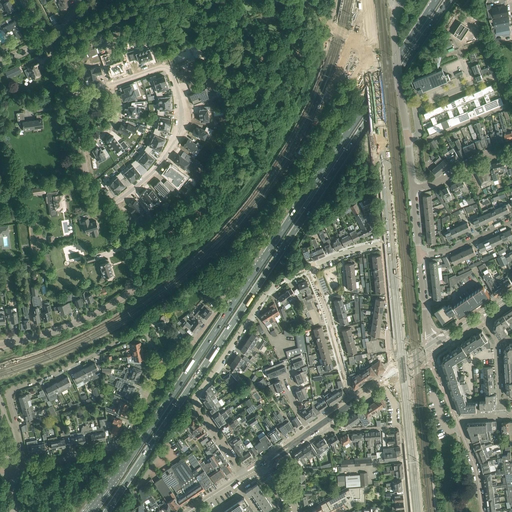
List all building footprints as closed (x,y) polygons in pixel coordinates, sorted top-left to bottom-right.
[(57,0),(59,2),(58,3),(61,10),(69,6),(66,0),(57,0)] [(12,14),(11,11),(14,10),(9,1),(4,4),(3,2),(0,3),(0,2),(0,8),(5,6),(8,12),(3,15),(4,18),(12,14)] [(507,7),(492,10),(494,17),(508,14),(507,7)] [(6,19),(0,22),(0,24),(2,28),(3,27),(5,32),(13,28),(18,38),(22,36),(19,31),(24,28),(21,23),(17,25),(15,20),(14,21),(9,24),(8,24),(6,20),(11,17),(6,19)] [(509,17),(494,20),(496,28),(511,25),(509,17)] [(461,22),(453,34),(461,39),(469,27),(461,22)] [(510,26),(496,29),(498,36),(502,35),(502,37),(511,36),(510,33),(511,33),(510,26)] [(494,28),(491,29),(493,38),(494,43),(496,44),(502,43),(501,37),(496,38),(494,28)] [(136,49),(131,51),(133,58),(138,56),(138,55),(139,54),(141,60),(151,57),(147,46),(147,47),(146,45),(143,46),(144,48),(138,50),(139,52),(137,53),(136,49)] [(192,49),(176,56),(184,76),(190,74),(184,60),(195,56),(192,49)] [(498,71),(497,67),(492,54),(484,57),(489,67),(485,69),(486,72),(490,71),(491,74),(498,71)] [(108,55),(102,57),(107,70),(110,69),(112,74),(122,71),(125,70),(125,69),(126,69),(125,67),(129,65),(127,59),(116,63),(115,61),(112,62),(108,55)] [(28,68),(24,70),(28,77),(31,75),(33,79),(40,75),(36,67),(39,65),(37,60),(26,65),(28,68)] [(477,80),(478,80),(483,78),(481,75),(486,72),(485,69),(481,70),(479,63),(472,66),(477,80),(478,79),(478,80),(477,80)] [(81,72),(83,78),(87,77),(87,79),(93,78),(92,77),(95,76),(95,74),(101,73),(99,65),(85,68),(85,72),(81,72)] [(18,67),(6,72),(8,77),(20,72),(18,67)] [(444,75),(442,69),(411,81),(414,87),(417,86),(420,92),(450,79),(448,74),(444,75)] [(155,75),(150,77),(151,81),(152,80),(154,86),(166,82),(164,76),(157,79),(155,75)] [(154,86),(153,86),(155,93),(156,93),(156,95),(162,94),(161,91),(168,88),(166,82),(154,86)] [(126,92),(121,94),(124,100),(128,99),(128,100),(135,97),(135,96),(137,95),(135,88),(133,89),(131,84),(124,86),(126,92)] [(478,91),(480,95),(483,94),(485,99),(489,98),(487,94),(494,91),(491,85),(478,90),(478,91)] [(195,96),(191,98),(193,105),(212,97),(208,87),(193,93),(195,96)] [(478,90),(475,92),(465,96),(467,103),(474,100),(475,104),(479,102),(477,97),(480,95),(478,91),(478,90)] [(162,94),(156,95),(157,98),(158,104),(170,103),(171,103),(170,97),(163,97),(162,94)] [(221,96),(207,102),(208,105),(215,102),(215,103),(222,101),(221,99),(222,99),(221,96)] [(452,102),(453,106),(456,105),(459,111),(462,109),(461,105),(467,103),(465,96),(451,101),(452,102)] [(503,105),(500,98),(490,102),(489,98),(485,99),(490,110),(503,105)] [(476,116),(490,110),(485,99),(487,103),(480,106),(479,102),(475,104),(477,107),(474,109),(475,111),(476,116)] [(125,109),(124,116),(127,116),(127,117),(132,117),(132,116),(135,117),(135,112),(138,112),(139,105),(143,106),(144,101),(132,103),(131,106),(128,106),(128,109),(125,109)] [(451,102),(448,103),(438,107),(441,114),(447,111),(449,115),(452,113),(450,108),(453,106),(452,102),(451,102)] [(158,104),(157,104),(157,110),(157,113),(163,113),(163,110),(171,109),(171,108),(172,108),(171,104),(170,104),(170,103),(158,104)] [(204,109),(199,109),(200,122),(209,121),(208,109),(210,109),(210,107),(204,107),(204,109)] [(425,112),(424,112),(427,118),(430,116),(432,121),(436,120),(434,116),(441,114),(438,107),(425,112)] [(470,118),(468,114),(467,112),(467,111),(464,113),(462,109),(459,111),(460,114),(457,116),(460,123),(470,118)] [(474,109),(467,112),(468,114),(470,118),(476,116),(475,111),(474,109)] [(42,119),(41,114),(36,115),(36,120),(24,122),(23,112),(16,113),(19,131),(43,127),(42,119)] [(511,133),(511,131),(509,131),(507,132),(505,128),(501,113),(501,112),(498,113),(502,126),(506,141),(511,138),(511,133)] [(157,116),(156,122),(157,122),(170,125),(171,119),(163,117),(163,113),(157,113),(157,116)] [(215,113),(212,125),(218,126),(221,114),(215,113)] [(447,120),(450,127),(460,123),(457,116),(454,117),(452,113),(449,115),(450,118),(447,120)] [(444,129),(442,125),(441,122),(437,124),(436,120),(432,121),(434,125),(427,128),(430,135),(444,129)] [(484,127),(482,121),(481,121),(479,121),(479,122),(481,128),(487,146),(492,144),(489,134),(486,135),(484,127)] [(155,128),(154,131),(160,133),(161,129),(168,131),(170,125),(157,122),(156,129),(155,128)] [(481,128),(479,122),(474,124),(480,140),(483,148),(487,146),(481,128)] [(497,123),(494,124),(496,128),(498,137),(499,142),(505,141),(503,136),(502,133),(501,129),(499,129),(498,128),(497,123)] [(121,124),(118,131),(128,136),(130,131),(134,133),(136,128),(128,124),(127,127),(121,124)] [(140,124),(137,130),(143,133),(146,126),(140,124)] [(483,148),(480,140),(477,141),(476,137),(477,136),(475,132),(471,124),(468,126),(473,137),(478,150),(480,149),(483,148)] [(195,128),(192,133),(197,135),(196,137),(200,139),(201,137),(204,139),(207,132),(210,134),(212,129),(206,126),(205,129),(204,129),(204,128),(200,126),(199,127),(197,125),(195,128)] [(491,125),(488,126),(489,128),(492,139),(493,144),(495,143),(496,144),(497,144),(498,143),(499,143),(497,138),(496,135),(495,131),(493,132),(491,125)] [(464,127),(461,129),(465,139),(472,152),(477,150),(475,145),(473,142),(471,143),(470,140),(469,140),(467,136),(468,135),(466,132),(464,127)] [(154,134),(151,140),(162,145),(163,145),(165,141),(164,141),(165,139),(159,137),(160,133),(154,131),(153,134),(154,134)] [(113,136),(107,142),(110,145),(109,146),(111,150),(112,149),(115,152),(116,152),(122,147),(124,149),(128,146),(123,141),(120,144),(113,136)] [(189,139),(184,146),(193,153),(198,148),(200,149),(203,146),(197,142),(195,145),(189,139)] [(459,141),(458,139),(455,140),(454,141),(458,150),(456,151),(461,158),(465,155),(462,148),(459,141)] [(466,146),(463,147),(464,150),(466,154),(472,152),(465,139),(464,139),(465,141),(464,141),(466,146)] [(148,145),(146,147),(151,151),(153,148),(159,151),(162,145),(151,140),(148,145)] [(434,140),(429,143),(433,149),(437,146),(434,140)] [(145,150),(141,155),(150,163),(154,158),(149,154),(151,151),(146,147),(145,150)] [(97,148),(93,150),(96,156),(95,156),(98,161),(99,161),(99,162),(106,158),(106,157),(109,156),(105,148),(102,150),(101,148),(98,149),(97,148)] [(446,148),(446,149),(448,151),(455,162),(460,158),(457,154),(453,148),(452,148),(448,151),(446,148)] [(455,162),(448,151),(446,149),(443,151),(444,154),(451,164),(455,162)] [(438,176),(446,169),(435,157),(433,153),(430,155),(432,157),(431,157),(433,160),(435,163),(437,165),(432,169),(438,176)] [(450,165),(445,159),(443,160),(438,155),(436,157),(433,153),(435,157),(446,169),(450,165)] [(136,159),(134,161),(138,166),(141,163),(146,168),(150,163),(141,155),(140,154),(136,159)] [(178,154),(173,161),(183,169),(186,164),(190,167),(195,161),(187,155),(184,159),(178,154)] [(504,160),(498,162),(500,169),(502,175),(504,174),(504,172),(507,171),(506,169),(507,169),(506,167),(505,165),(504,160)] [(133,166),(128,170),(135,178),(136,178),(140,174),(135,168),(138,166),(134,161),(131,164),(133,166)] [(494,181),(498,180),(496,173),(499,172),(500,176),(502,175),(500,169),(498,162),(492,164),(494,170),(491,171),(492,175),(494,181)] [(166,169),(163,172),(166,174),(167,173),(173,177),(171,180),(175,184),(182,175),(170,165),(166,170),(166,169)] [(486,165),(473,171),(476,176),(481,186),(482,188),(492,184),(492,185),(491,185),(495,184),(494,181),(492,175),(489,176),(488,174),(490,173),(486,165)] [(122,171),(119,173),(123,178),(126,176),(131,182),(135,178),(128,170),(127,168),(122,172),(122,171)] [(116,175),(111,179),(112,180),(120,189),(121,190),(124,187),(124,186),(125,185),(120,180),(123,178),(119,173),(117,176),(116,175)] [(466,186),(462,179),(457,182),(462,192),(467,189),(466,186)] [(107,183),(104,186),(108,190),(111,188),(115,194),(120,190),(120,189),(112,180),(107,184),(107,183)] [(158,182),(154,186),(159,191),(158,193),(163,199),(174,188),(166,181),(163,184),(161,186),(158,182)] [(462,192),(457,182),(451,185),(457,195),(462,192)] [(446,203),(449,202),(447,199),(452,197),(447,187),(442,190),(445,196),(443,197),(446,202),(446,203)] [(146,189),(140,195),(147,204),(150,202),(152,201),(154,204),(159,199),(152,191),(152,190),(151,191),(149,192),(146,189)] [(60,210),(61,210),(66,209),(65,209),(65,206),(63,194),(56,196),(55,192),(49,193),(49,197),(53,197),(55,210),(59,209),(60,210)] [(362,201),(359,203),(362,209),(365,208),(370,205),(373,203),(370,197),(362,201)] [(130,207),(128,209),(131,212),(133,210),(137,215),(144,210),(136,201),(134,202),(133,200),(128,204),(130,207)] [(355,203),(350,206),(354,215),(360,212),(356,203),(355,203)] [(501,207),(504,214),(509,211),(508,208),(510,208),(508,203),(503,206),(502,203),(499,204),(501,207)] [(346,214),(351,211),(348,206),(343,209),(344,211),(346,214)] [(493,206),(488,208),(492,219),(498,216),(493,206)] [(501,207),(495,209),(493,206),(498,216),(504,214),(501,207)] [(488,208),(482,211),(484,215),(487,221),(492,219),(488,208)] [(148,211),(144,214),(149,221),(154,218),(148,211)] [(360,212),(354,215),(362,229),(360,230),(364,236),(372,232),(371,231),(372,230),(370,227),(369,228),(361,212),(360,212)] [(481,224),(487,221),(484,215),(478,217),(481,224)] [(473,220),(474,222),(476,227),(476,226),(477,228),(480,226),(480,225),(481,224),(478,217),(473,220)] [(82,220),(81,220),(83,228),(85,227),(86,232),(91,231),(92,235),(98,233),(96,229),(98,229),(98,228),(99,227),(98,224),(97,225),(96,221),(90,223),(88,218),(82,220)] [(470,229),(467,222),(462,225),(465,232),(470,229)] [(352,224),(347,227),(349,231),(351,235),(350,235),(351,237),(354,242),(360,239),(360,238),(356,232),(357,232),(355,228),(354,228),(352,224)] [(462,225),(456,228),(459,234),(465,232),(462,225)] [(360,238),(364,236),(360,230),(358,227),(357,226),(355,227),(355,228),(357,232),(356,232),(360,238)] [(316,227),(307,230),(309,235),(318,232),(316,227)] [(445,233),(446,235),(448,239),(453,237),(451,230),(449,227),(447,228),(448,231),(445,233)] [(459,234),(456,228),(451,230),(453,237),(459,234)] [(352,241),(349,234),(347,231),(345,232),(344,229),(341,230),(348,243),(350,243),(352,242),(352,241)] [(322,230),(318,232),(322,240),(326,248),(328,252),(330,252),(332,251),(331,251),(332,250),(330,246),(329,244),(331,243),(329,239),(325,241),(324,239),(324,238),(325,237),(322,230)] [(341,230),(339,231),(340,233),(338,234),(343,245),(344,245),(346,244),(348,243),(341,230)] [(506,232),(500,234),(504,241),(505,243),(510,241),(509,239),(506,232)] [(498,244),(504,241),(500,234),(495,237),(498,244)] [(336,241),(332,243),(335,250),(342,247),(338,237),(335,239),(336,241)] [(492,246),(498,244),(495,237),(489,239),(492,246)] [(325,255),(322,249),(320,250),(315,239),(314,239),(313,239),(311,239),(312,240),(311,240),(319,258),(325,255)] [(487,249),(492,246),(489,239),(484,242),(487,249)] [(311,258),(312,261),(319,258),(311,240),(314,247),(311,248),(310,245),(301,249),(306,260),(311,258)] [(478,244),(481,251),(487,249),(484,242),(478,244)] [(39,256),(38,247),(31,248),(32,257),(39,256)] [(470,257),(476,254),(473,247),(467,249),(470,257)] [(470,257),(467,249),(462,252),(465,259),(470,257)] [(462,252),(456,254),(459,262),(465,259),(462,252)] [(501,256),(505,265),(507,264),(509,263),(507,259),(511,257),(510,256),(508,253),(505,255),(505,254),(503,255),(501,256)] [(459,262),(456,254),(451,257),(454,264),(459,262)] [(108,259),(99,261),(102,273),(101,273),(103,278),(113,275),(108,259)] [(478,267),(481,272),(488,268),(485,263),(478,267)] [(337,272),(337,268),(325,269),(326,279),(337,278),(337,272)] [(493,277),(488,268),(481,272),(487,281),(493,277)] [(511,284),(511,282),(510,280),(507,275),(504,277),(503,276),(497,280),(498,282),(504,290),(511,284)] [(490,287),(497,283),(494,277),(493,277),(487,281),(490,287)] [(309,288),(306,281),(302,283),(298,284),(299,284),(298,284),(301,292),(305,290),(307,294),(306,294),(307,296),(306,297),(302,299),(304,303),(310,301),(313,299),(309,288)] [(355,282),(347,283),(348,289),(351,289),(351,292),(358,293),(357,288),(356,288),(355,282)] [(495,296),(504,290),(498,282),(497,283),(490,287),(495,296)] [(445,322),(457,313),(460,317),(490,296),(483,286),(454,307),(452,304),(446,308),(444,305),(435,310),(443,323),(444,322),(445,322)] [(101,288),(102,290),(99,291),(100,295),(107,293),(106,289),(105,287),(101,288)] [(288,290),(283,294),(289,303),(294,299),(292,297),(292,296),(295,294),(294,293),(293,292),(291,289),(288,291),(288,290)] [(86,296),(84,291),(80,292),(83,300),(86,299),(87,303),(94,301),(92,294),(86,296)] [(72,294),(69,295),(71,300),(74,299),(75,302),(76,307),(79,306),(83,305),(81,300),(80,298),(76,299),(75,295),(73,295),(72,294)] [(278,297),(282,303),(284,306),(289,303),(283,294),(278,297)] [(297,295),(303,309),(302,309),(304,313),(308,311),(308,310),(307,308),(306,305),(304,303),(302,299),(300,294),(297,295)] [(340,294),(335,296),(332,296),(335,306),(343,304),(340,294)] [(49,314),(51,313),(51,311),(50,304),(49,304),(49,302),(47,302),(47,305),(44,306),(46,312),(43,312),(44,321),(50,319),(49,314)] [(70,308),(69,303),(58,307),(54,308),(56,312),(60,311),(61,314),(68,311),(68,309),(70,308)] [(343,304),(335,306),(337,312),(345,310),(348,309),(346,303),(343,304)] [(280,314),(274,304),(269,307),(271,309),(270,310),(276,320),(281,317),(279,314),(280,314)] [(212,312),(208,308),(203,305),(194,316),(200,320),(203,316),(206,319),(212,312)] [(23,320),(19,321),(19,322),(23,322),(24,324),(24,329),(30,327),(29,323),(28,313),(28,306),(23,307),(24,314),(25,320),(23,320)] [(7,309),(8,320),(8,317),(11,317),(11,322),(13,322),(14,323),(17,323),(17,322),(18,322),(17,312),(13,312),(13,308),(7,309)] [(270,310),(264,314),(265,317),(266,316),(272,326),(272,325),(271,323),(276,320),(270,310)] [(337,312),(339,318),(347,316),(345,310),(337,312)] [(511,317),(508,311),(503,314),(504,315),(509,322),(511,319),(511,317)] [(202,323),(194,316),(190,312),(188,314),(189,315),(192,318),(191,319),(194,320),(192,323),(199,327),(202,323)] [(264,314),(260,316),(266,326),(267,326),(268,328),(272,326),(266,316),(265,317),(264,314)] [(166,323),(167,323),(168,323),(168,322),(169,322),(169,321),(169,320),(169,319),(169,318),(169,317),(168,317),(168,316),(167,315),(166,315),(165,315),(164,315),(163,315),(162,315),(162,316),(161,316),(161,317),(160,318),(160,319),(160,320),(161,321),(161,322),(157,324),(159,330),(165,328),(164,325),(166,324),(165,323),(166,323)] [(509,322),(504,315),(501,317),(500,318),(499,318),(495,321),(497,324),(496,327),(493,329),(496,334),(497,334),(498,335),(497,335),(499,338),(508,332),(504,327),(505,327),(509,323),(509,322)] [(347,316),(339,318),(340,324),(343,323),(344,326),(349,324),(348,322),(347,316)] [(183,322),(181,320),(178,323),(185,328),(186,325),(195,332),(199,327),(192,323),(191,325),(184,320),(183,322)] [(321,326),(319,327),(313,329),(315,334),(323,332),(321,326)] [(302,328),(287,330),(288,336),(295,334),(295,335),(296,341),(304,342),(302,328)] [(351,334),(350,328),(342,330),(344,336),(351,334)] [(465,380),(464,378),(465,378),(465,377),(465,376),(464,375),(459,377),(454,363),(466,355),(469,359),(469,360),(470,360),(471,359),(472,359),(472,358),(471,358),(471,357),(473,356),(470,353),(469,352),(479,345),(480,346),(488,340),(488,339),(482,331),(479,333),(478,332),(476,334),(477,335),(476,335),(475,335),(473,336),(473,335),(470,336),(471,337),(465,341),(464,340),(462,342),(463,343),(461,344),(462,345),(460,346),(460,345),(457,347),(458,348),(452,352),(452,351),(449,353),(450,354),(444,358),(444,359),(442,360),(443,362),(442,363),(445,370),(443,370),(444,373),(446,372),(448,379),(446,379),(447,381),(448,381),(449,382),(448,383),(448,384),(447,385),(448,388),(449,387),(450,389),(452,394),(450,394),(451,397),(453,397),(453,399),(454,398),(455,399),(453,400),(454,403),(456,402),(458,409),(456,409),(457,412),(459,412),(459,413),(460,414),(462,414),(462,415),(465,415),(465,413),(472,413),(472,414),(475,414),(475,413),(476,413),(476,401),(467,402),(464,393),(463,393),(460,382),(465,380)] [(262,347),(263,347),(266,342),(252,332),(248,338),(262,347)] [(325,338),(323,332),(315,334),(317,340),(325,338)] [(351,334),(344,336),(345,342),(353,340),(351,334)] [(254,345),(257,347),(261,350),(262,347),(248,338),(244,344),(251,349),(254,345)] [(326,344),(325,338),(317,340),(318,347),(326,344)] [(345,342),(347,348),(355,346),(353,340),(345,342)] [(296,354),(306,352),(304,342),(296,341),(297,348),(290,349),(289,350),(296,354)] [(383,365),(378,358),(375,354),(373,352),(371,341),(370,341),(365,342),(366,343),(366,348),(368,353),(365,353),(370,363),(371,366),(377,374),(384,369),(382,365),(383,365)] [(130,350),(141,347),(140,342),(131,343),(127,345),(127,347),(129,347),(130,350)] [(244,344),(240,350),(247,355),(249,352),(253,354),(252,354),(256,356),(258,354),(251,349),(244,344)] [(328,350),(326,344),(318,347),(320,353),(328,350)] [(349,354),(356,352),(355,346),(347,348),(349,354)] [(288,358),(293,356),(292,355),(296,354),(289,350),(285,351),(288,358)] [(328,350),(320,353),(322,358),(330,356),(328,350)] [(131,356),(128,356),(128,358),(131,357),(132,363),(135,364),(134,363),(135,363),(138,364),(141,363),(140,360),(143,359),(142,354),(133,355),(131,355),(131,356)] [(237,354),(234,360),(241,365),(243,367),(245,364),(247,361),(249,359),(244,356),(243,358),(242,357),(237,354)] [(301,354),(291,358),(295,368),(304,364),(303,363),(304,363),(301,354)] [(330,356),(322,358),(323,364),(331,362),(330,356)] [(234,360),(230,366),(234,369),(233,370),(235,372),(236,370),(237,371),(241,365),(234,360)] [(284,361),(274,365),(278,375),(287,371),(286,370),(287,370),(284,361)] [(320,365),(317,366),(318,372),(319,372),(320,375),(324,374),(324,373),(326,372),(325,370),(328,370),(333,368),(331,362),(323,364),(320,365)] [(95,363),(89,365),(93,372),(94,375),(101,372),(99,364),(96,365),(95,363)] [(136,365),(134,364),(134,366),(132,365),(132,366),(131,366),(130,369),(126,367),(125,368),(124,368),(123,370),(127,371),(139,375),(141,370),(135,367),(136,365)] [(89,378),(94,375),(93,372),(89,365),(84,368),(89,378)] [(274,365),(265,369),(268,378),(269,377),(269,378),(278,375),(274,365)] [(375,374),(369,365),(365,368),(365,370),(370,378),(375,374)] [(84,368),(79,371),(82,378),(87,375),(89,378),(84,368)] [(365,368),(360,369),(360,373),(365,381),(370,378),(365,370),(365,368)] [(306,370),(294,375),(297,384),(307,380),(304,374),(307,372),(306,370)] [(79,371),(73,374),(75,378),(73,379),(76,384),(83,381),(82,378),(79,371)] [(139,375),(127,371),(123,379),(133,383),(134,380),(137,381),(139,375)] [(353,387),(354,389),(361,384),(355,377),(355,373),(349,374),(351,382),(352,381),(353,387)] [(361,384),(365,381),(360,373),(360,374),(358,375),(357,374),(355,376),(355,377),(361,384)] [(229,374),(222,378),(227,386),(236,380),(230,374),(229,374)] [(71,383),(70,381),(68,377),(62,380),(67,389),(66,386),(71,383)] [(133,383),(123,379),(121,378),(120,378),(119,381),(122,382),(120,387),(133,392),(135,387),(132,386),(133,383)] [(62,380),(57,382),(62,392),(67,389),(62,380)] [(263,380),(257,383),(260,389),(266,385),(263,380)] [(341,380),(337,381),(338,388),(334,389),(336,392),(340,399),(346,395),(342,389),(344,388),(341,380)] [(280,381),(268,385),(273,393),(283,389),(280,381)] [(57,382),(51,385),(56,395),(62,392),(57,382)] [(51,385),(46,388),(49,395),(51,398),(56,395),(51,385)] [(118,387),(117,389),(119,390),(121,391),(120,395),(123,396),(124,395),(126,396),(131,398),(133,392),(120,387),(118,387)] [(205,394),(201,397),(202,398),(201,398),(202,399),(202,400),(203,401),(204,402),(210,397),(214,394),(209,387),(204,392),(205,394)] [(304,387),(295,391),(298,400),(299,399),(300,400),(308,397),(304,387)] [(331,395),(331,394),(330,395),(331,395),(336,402),(340,399),(336,392),(334,389),(333,388),(330,390),(333,394),(331,395)] [(330,395),(331,394),(329,392),(324,396),(325,398),(330,406),(335,403),(330,396),(331,395),(330,395)] [(28,401),(30,400),(31,400),(29,394),(19,397),(20,403),(28,401)] [(218,401),(214,394),(210,397),(204,402),(205,404),(205,405),(206,406),(207,406),(208,408),(218,401)] [(486,411),(492,411),(491,407),(493,405),(497,405),(497,399),(496,399),(496,397),(496,394),(495,394),(486,395),(486,400),(485,401),(480,402),(480,411),(484,411),(486,411)] [(129,404),(119,400),(120,397),(114,395),(113,398),(117,400),(116,402),(120,403),(119,406),(127,409),(129,404)] [(381,410),(383,410),(384,410),(384,412),(386,412),(386,404),(381,397),(376,400),(381,407),(381,408),(381,409),(381,410)] [(316,400),(314,401),(315,407),(315,411),(317,414),(318,414),(325,409),(329,407),(326,403),(324,400),(320,403),(318,404),(317,405),(317,403),(316,400)] [(376,400),(371,404),(379,414),(381,413),(379,411),(380,411),(379,410),(381,409),(381,408),(381,407),(376,400)] [(76,406),(75,403),(72,404),(71,401),(67,403),(71,409),(71,408),(76,406)] [(216,410),(221,406),(218,401),(208,408),(208,409),(209,410),(210,410),(210,411),(211,411),(212,413),(216,410)] [(307,402),(309,410),(307,411),(312,418),(316,415),(317,414),(315,411),(315,407),(314,401),(311,401),(312,404),(312,408),(309,409),(307,402)] [(307,421),(308,421),(312,418),(307,411),(309,410),(307,402),(305,402),(304,404),(306,407),(300,411),(302,415),(303,414),(304,415),(303,415),(304,418),(305,417),(306,419),(305,419),(307,421)] [(373,416),(376,414),(377,416),(379,414),(371,404),(367,407),(373,416)] [(52,405),(49,407),(48,408),(51,416),(57,414),(52,405)] [(29,406),(22,409),(24,414),(33,412),(32,406),(29,406)] [(106,410),(114,414),(115,411),(125,415),(127,409),(119,406),(118,409),(114,407),(113,409),(105,406),(106,410)] [(367,407),(362,410),(369,421),(371,423),(370,421),(371,420),(370,418),(370,416),(372,415),(373,416),(367,407)] [(214,419),(216,421),(227,413),(231,411),(231,410),(229,408),(220,414),(218,412),(212,416),(213,417),(212,418),(213,419),(214,419)] [(361,408),(356,412),(366,426),(370,423),(369,421),(362,410),(361,408)] [(34,411),(33,412),(24,414),(25,417),(24,418),(24,420),(25,420),(26,420),(28,420),(29,423),(37,421),(34,411)] [(219,425),(219,426),(225,422),(224,419),(233,413),(231,411),(227,413),(216,421),(217,423),(217,424),(218,425),(219,425)] [(274,415),(272,417),(274,421),(277,419),(279,422),(277,424),(279,427),(278,427),(280,431),(283,435),(284,434),(284,435),(287,433),(286,433),(288,431),(277,414),(275,411),(272,413),(274,415)] [(297,416),(294,418),(289,411),(286,413),(296,427),(301,423),(297,416)] [(356,412),(351,416),(357,425),(360,423),(363,427),(366,427),(356,412)] [(277,414),(288,431),(290,430),(291,430),(293,428),(294,428),(291,424),(289,420),(287,418),(286,418),(284,420),(279,413),(277,414)] [(112,423),(107,421),(119,426),(120,426),(122,420),(119,419),(120,417),(116,415),(115,418),(111,416),(110,418),(113,419),(112,423)] [(274,428),(267,417),(265,419),(263,416),(262,416),(278,439),(282,436),(276,427),(274,428)] [(267,433),(269,435),(273,442),(278,439),(262,416),(262,417),(267,424),(264,426),(269,432),(267,433)] [(351,416),(345,419),(346,420),(350,426),(351,425),(355,423),(357,426),(357,425),(351,416)] [(187,417),(181,421),(184,425),(190,421),(187,417)] [(237,418),(233,421),(231,423),(229,424),(228,422),(220,428),(222,432),(241,419),(239,417),(237,419),(237,418)] [(241,419),(222,432),(225,435),(229,433),(233,430),(236,426),(240,423),(241,422),(242,423),(246,420),(244,417),(241,419)] [(107,421),(107,418),(99,420),(100,427),(97,428),(99,440),(100,441),(103,440),(103,439),(106,439),(104,428),(108,427),(107,421)] [(255,418),(248,422),(251,426),(258,422),(255,418)] [(347,428),(351,425),(350,426),(346,420),(342,422),(340,424),(340,425),(339,425),(338,426),(339,428),(340,428),(341,428),(344,428),(347,428)] [(86,443),(85,438),(84,432),(87,431),(85,421),(86,425),(82,426),(82,427),(81,432),(77,433),(79,444),(86,443)] [(90,431),(91,437),(92,441),(95,441),(96,441),(98,441),(98,440),(99,440),(97,428),(96,428),(97,429),(93,430),(92,427),(89,427),(88,421),(85,421),(87,431),(90,431)] [(117,433),(119,426),(107,421),(108,427),(110,427),(112,428),(111,431),(117,433)] [(190,433),(188,435),(189,437),(187,438),(202,428),(200,426),(200,425),(199,424),(198,423),(195,425),(193,421),(188,424),(189,425),(186,427),(190,433)] [(493,433),(493,430),(497,430),(496,421),(486,422),(487,431),(489,440),(492,440),(490,433),(493,433)] [(478,422),(471,423),(471,430),(474,429),(474,432),(476,432),(478,434),(479,440),(473,442),(474,445),(473,445),(474,445),(480,443),(482,442),(479,431),(478,422)] [(486,422),(478,422),(479,431),(482,442),(484,442),(484,443),(488,442),(488,441),(489,440),(487,431),(486,422)] [(466,427),(471,441),(479,438),(479,440),(478,434),(476,432),(474,432),(474,429),(471,430),(471,423),(468,423),(466,427)] [(202,428),(188,438),(189,440),(191,439),(196,435),(198,438),(201,436),(205,433),(205,432),(204,430),(203,430),(202,428)] [(233,440),(229,442),(243,462),(253,456),(250,452),(247,447),(245,445),(238,436),(237,433),(235,430),(232,432),(234,436),(231,438),(233,440)] [(263,431),(257,435),(259,438),(265,447),(272,443),(269,439),(267,437),(265,434),(263,431)] [(77,433),(76,433),(77,433),(70,434),(70,435),(72,445),(75,445),(76,445),(79,445),(79,444),(77,433)] [(328,439),(332,445),(334,453),(336,452),(334,444),(338,442),(340,447),(341,446),(340,442),(335,434),(328,439)] [(347,434),(339,438),(342,443),(343,445),(344,445),(349,442),(350,445),(351,446),(352,449),(353,448),(353,446),(353,444),(351,440),(349,438),(347,434)] [(52,438),(48,439),(49,443),(51,442),(51,444),(52,449),(59,448),(57,440),(57,437),(52,438)] [(66,447),(65,442),(64,438),(61,438),(61,440),(57,440),(59,448),(60,448),(63,448),(63,447),(66,447)] [(258,443),(255,445),(259,452),(265,447),(259,438),(256,440),(258,443)] [(229,466),(230,465),(211,439),(209,441),(205,443),(209,450),(218,464),(219,463),(226,474),(232,470),(229,466)] [(317,444),(314,446),(317,450),(318,453),(316,454),(319,458),(321,457),(321,456),(320,454),(327,450),(329,448),(327,444),(326,443),(324,439),(316,443),(317,444)] [(36,440),(26,442),(28,451),(31,450),(32,453),(35,453),(38,453),(38,452),(39,452),(37,443),(36,440)] [(245,444),(245,445),(247,447),(250,445),(251,447),(249,448),(254,455),(258,452),(250,441),(245,444)] [(44,442),(37,443),(39,452),(40,452),(42,452),(43,451),(46,451),(45,446),(44,443),(44,442)] [(310,443),(306,446),(311,453),(312,452),(314,455),(317,453),(315,450),(313,447),(310,443)] [(486,448),(488,447),(492,445),(491,443),(488,445),(485,446),(485,444),(481,445),(481,443),(480,443),(474,445),(474,446),(473,446),(475,451),(483,449),(486,448)] [(306,446),(302,449),(307,455),(306,456),(308,458),(309,459),(314,455),(312,452),(311,453),(306,446)] [(376,458),(376,461),(384,461),(397,459),(396,456),(399,456),(399,452),(400,452),(400,447),(395,447),(389,448),(383,449),(383,451),(383,454),(384,457),(376,458)] [(483,449),(475,451),(478,457),(487,453),(487,454),(490,452),(493,451),(492,449),(490,450),(487,451),(486,448),(483,449)] [(302,449),(298,452),(302,458),(301,459),(304,463),(306,461),(303,458),(306,456),(307,455),(302,449)] [(225,475),(222,471),(218,464),(209,450),(206,452),(211,460),(208,462),(220,479),(225,475)] [(487,453),(478,457),(480,462),(481,461),(484,460),(487,459),(489,458),(489,457),(492,455),(491,452),(493,451),(490,452),(487,454),(487,453)] [(210,479),(206,472),(198,461),(192,452),(186,456),(195,469),(192,470),(205,488),(206,489),(211,485),(211,484),(213,483),(210,479)] [(298,452),(293,455),(296,458),(294,459),(299,466),(304,463),(301,459),(302,458),(298,452)] [(505,471),(507,487),(509,496),(509,498),(511,506),(511,505),(511,466),(511,452),(508,452),(508,455),(502,455),(503,457),(502,457),(504,464),(504,465),(505,471)] [(183,458),(175,463),(196,494),(205,488),(192,470),(183,458)] [(206,472),(214,483),(220,479),(208,462),(205,464),(203,461),(202,461),(201,459),(198,461),(206,472)] [(341,467),(348,466),(347,459),(340,460),(341,466),(338,466),(338,473),(339,473),(341,470),(341,467)] [(493,459),(492,460),(481,462),(482,468),(494,465),(493,459)] [(196,494),(175,463),(171,467),(183,490),(189,499),(196,494)] [(162,477),(181,505),(189,499),(183,490),(171,467),(167,469),(169,473),(167,475),(165,471),(163,472),(160,474),(162,477)] [(383,470),(381,471),(381,473),(384,472),(384,475),(393,474),(393,475),(396,475),(396,477),(399,476),(399,478),(403,477),(403,476),(403,470),(396,470),(394,470),(393,470),(390,470),(386,471),(386,470),(383,470)] [(492,479),(491,476),(495,475),(496,476),(500,475),(500,472),(484,474),(484,480),(492,479)] [(359,474),(345,475),(346,485),(346,487),(360,486),(359,474)] [(338,485),(346,485),(345,475),(339,476),(337,476),(338,485)] [(154,483),(160,491),(162,495),(165,499),(173,510),(181,505),(162,477),(154,482),(154,483)] [(305,487),(304,482),(304,479),(296,479),(296,481),(295,481),(295,483),(296,483),(296,486),(298,486),(298,487),(305,487)] [(245,491),(247,495),(248,495),(252,493),(264,511),(272,506),(257,483),(245,491)] [(497,492),(496,488),(501,487),(501,485),(485,487),(486,493),(496,492),(497,492)] [(140,488),(139,490),(140,492),(140,493),(140,494),(140,496),(141,498),(142,503),(143,503),(144,502),(146,504),(150,501),(153,505),(155,504),(148,490),(146,486),(140,488)] [(309,510),(305,511),(327,511),(343,504),(344,503),(345,506),(346,505),(347,506),(349,509),(354,507),(354,503),(354,502),(365,502),(365,501),(365,487),(369,486),(370,486),(348,487),(348,489),(320,505),(320,506),(309,511),(309,510)] [(310,498),(309,495),(311,495),(311,490),(303,491),(304,495),(298,496),(300,504),(308,503),(307,499),(310,498)] [(392,502),(403,501),(403,500),(403,499),(403,498),(403,497),(402,494),(397,495),(397,494),(394,494),(394,492),(383,493),(383,496),(392,497),(392,502)] [(254,511),(244,497),(222,511),(254,511)] [(496,500),(500,500),(500,497),(499,497),(494,498),(487,499),(488,505),(495,504),(494,502),(497,502),(496,500)] [(160,504),(158,505),(160,509),(162,511),(171,511),(173,511),(173,510),(165,499),(162,501),(163,503),(161,504),(160,504)]
